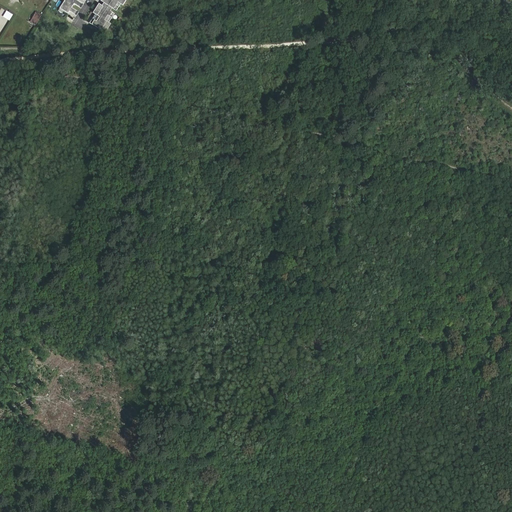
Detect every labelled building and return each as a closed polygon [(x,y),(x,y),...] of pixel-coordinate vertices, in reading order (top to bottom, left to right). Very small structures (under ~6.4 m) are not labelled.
[(77,0),(66,0),(65,2),(73,7),(75,5),(82,9),(84,6),(77,2),(77,0)] [(117,12),(122,6),(112,0),(102,0),(101,2),(117,12)] [(65,2),(60,10),(68,15),(70,13),(77,17),(79,14),(72,9),(73,7),(65,2)] [(110,24),(116,15),(99,5),(94,13),(96,15),(110,24)] [(13,15),(7,11),(4,16),(9,20),(13,15)] [(41,15),(36,12),(30,22),(36,25),(41,15)] [(106,34),(112,25),(110,24),(96,15),(90,23),(106,34)]
